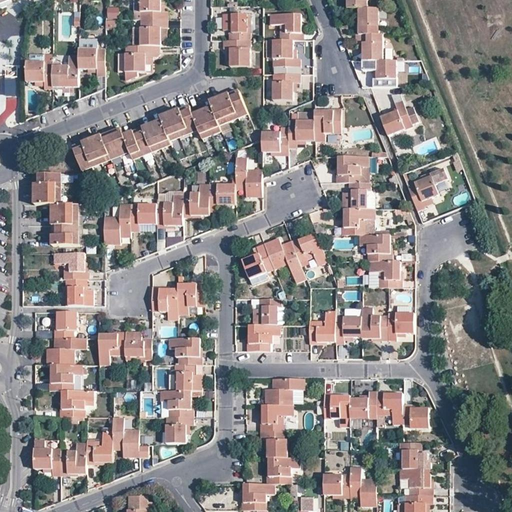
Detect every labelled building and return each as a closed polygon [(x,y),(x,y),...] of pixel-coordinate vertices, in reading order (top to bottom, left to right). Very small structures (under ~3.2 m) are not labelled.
[(161,0),(141,0),(141,21),(169,21),(169,13),(165,13),(161,12),(162,3),(161,0)] [(347,0),(348,0),(348,9),(360,9),(369,9),(368,0),(347,0)] [(108,7),(107,18),(120,18),(120,7),(108,7)] [(381,9),(369,9),(360,9),(360,18),(360,36),(376,36),(376,28),(380,28),(381,9)] [(224,31),(229,31),(233,31),(233,42),(248,42),(248,15),(224,15),(224,31)] [(302,42),(302,25),(301,16),(271,15),(271,25),(281,26),(281,42),(294,42),(302,42)] [(106,19),(106,29),(117,29),(117,20),(106,19)] [(169,29),(169,21),(141,21),(141,47),(154,47),(162,47),(162,38),(162,29),(166,29),(169,29)] [(384,36),(376,36),(360,36),(356,36),(356,44),(360,44),(364,44),(363,53),(363,62),(378,62),(384,62),(384,36)] [(251,42),(248,42),(233,42),(229,42),(224,42),(224,50),(227,50),(232,50),(231,59),(231,68),(251,67),(251,42)] [(294,42),(281,42),(274,42),(273,68),(301,68),(301,60),(297,60),(294,60),(294,51),(294,42)] [(139,77),(138,73),(147,73),(147,64),(147,55),(151,55),(154,55),(154,47),(141,47),(127,47),(127,55),(126,73),(126,77),(139,77)] [(84,49),(80,49),(80,57),(80,70),(89,70),(98,70),(98,74),(98,77),(106,77),(106,50),(84,49)] [(80,70),(80,57),(70,57),(70,66),(61,66),(61,71),(54,71),(54,88),(71,88),(80,88),(80,70)] [(398,62),(384,62),(378,62),(378,70),(377,88),(394,88),(394,81),(398,81),(398,62)] [(407,81),(407,62),(404,62),(398,62),(398,81),(407,81)] [(54,63),(27,63),(27,83),(36,83),(45,83),(45,86),(45,90),(54,90),(54,88),(54,71),(54,66),(54,63)] [(301,75),(274,75),(273,101),(294,101),(294,93),(294,83),(297,83),(301,83),(301,75)] [(122,128),(74,147),(84,172),(131,154),(135,162),(172,147),(171,143),(200,132),(204,141),(223,133),(220,127),(249,116),(239,90),(210,102),(212,107),(193,115),(190,106),(161,118),(162,121),(124,136),(122,128)] [(404,102),(401,95),(392,95),(396,105),(404,102)] [(390,115),(382,118),(390,137),(414,128),(413,125),(407,111),(404,102),(396,105),(398,109),(399,111),(390,115)] [(420,122),(415,108),(407,111),(413,125),(420,122)] [(316,112),(298,111),(298,122),(316,122),(316,112)] [(341,112),(325,111),(316,112),(316,122),(316,143),(326,143),(326,134),(341,134),(341,112)] [(298,122),(289,121),(289,128),(289,150),(297,150),(297,146),(297,142),(307,142),(316,143),(316,122),(298,122)] [(289,150),(289,128),(281,128),(281,133),(263,133),(263,140),(263,153),(271,153),(289,153),(289,150)] [(328,134),(328,142),(340,143),(340,134),(328,134)] [(370,158),(339,158),(339,167),(339,183),(349,183),(353,183),(361,184),(362,168),(370,168),(370,158)] [(248,159),(237,159),(237,186),(237,191),(247,192),(247,198),(263,199),(263,178),(263,171),(248,170),(248,159)] [(431,175),(433,177),(436,185),(449,180),(444,169),(431,175)] [(62,205),(62,175),(40,175),(40,185),(36,185),(36,205),(53,205),(52,246),(80,246),(80,206),(62,205)] [(436,185),(433,177),(409,186),(419,212),(426,209),(425,206),(424,203),(432,200),(440,196),(436,185)] [(361,184),(353,183),(353,194),(349,194),(343,194),(343,210),(345,210),(368,210),(368,184),(361,184)] [(210,212),(210,185),(200,185),(200,194),(185,193),(185,196),(184,216),(201,216),(210,216),(210,212)] [(237,191),(237,186),(210,185),(210,212),(218,213),(218,209),(218,205),(228,206),(236,206),(237,191)] [(184,216),(185,196),(174,196),(174,204),(158,204),(158,205),(158,226),(176,227),(184,227),(184,219),(184,216)] [(131,233),(132,205),(121,205),(121,217),(105,217),(105,245),(121,245),(121,238),(131,238),(131,233)] [(158,226),(158,205),(132,205),(131,233),(140,233),(140,229),(140,226),(149,226),(158,226)] [(376,210),(371,210),(368,210),(345,210),(345,219),(345,236),(360,236),(360,220),(366,220),(376,220),(376,210)] [(318,236),(317,234),(309,237),(293,244),(298,258),(313,252),(315,258),(319,267),(328,263),(328,262),(318,236)] [(293,244),(309,237),(308,235),(292,241),(293,244)] [(366,236),(360,236),(359,246),(368,246),(368,262),(370,262),(391,262),(391,245),(391,236),(366,236)] [(293,244),(292,241),(282,245),(279,238),(265,244),(275,270),(289,265),(293,276),(304,272),(301,263),(298,258),(293,244)] [(275,270),(265,244),(257,248),(258,250),(260,254),(251,258),(243,261),(250,280),(268,273),(275,270)] [(313,252),(298,258),(301,263),(315,258),(313,252)] [(86,263),(86,254),(54,254),(54,264),(64,264),(70,265),(70,280),(85,280),(86,280),(86,263)] [(401,271),(401,262),(394,262),(391,262),(370,262),(370,272),(379,272),(385,273),(385,289),(388,289),(400,289),(401,271)] [(270,279),(268,273),(250,280),(253,286),(270,279)] [(85,280),(70,280),(69,306),(94,307),(95,291),(88,291),(84,291),(85,280)] [(206,308),(205,285),(189,285),(179,285),(179,290),(179,316),(189,316),(189,308),(206,308)] [(179,316),(179,290),(160,290),(160,287),(153,287),(153,312),(168,313),(169,321),(179,321),(179,316)] [(279,326),(280,300),(263,300),(263,310),(260,310),(254,309),(254,326),(279,326)] [(389,341),(389,316),(373,316),(373,308),(363,308),(363,317),(363,338),(363,339),(381,339),(381,342),(389,341)] [(337,317),(337,312),(327,311),(326,321),(326,327),(310,327),(310,342),(327,343),(337,343),(337,317)] [(79,313),(58,313),(58,322),(58,338),(75,339),(75,331),(79,331),(79,313)] [(414,334),(414,314),(412,314),(397,314),(389,314),(389,316),(389,341),(397,341),(397,337),(397,334),(407,334),(414,334)] [(363,338),(363,317),(337,317),(337,343),(337,345),(345,345),(345,341),(345,338),(354,338),(363,338)] [(282,336),(282,326),(279,326),(254,326),(250,326),(250,335),(250,352),(265,352),(266,336),(272,336),(282,336)] [(153,358),(153,342),(142,342),(142,339),(142,332),(127,332),(127,334),(127,350),(127,356),(127,357),(153,358)] [(109,334),(100,334),(100,339),(100,366),(111,366),(111,356),(111,350),(127,350),(127,334),(109,334)] [(87,338),(75,339),(58,338),(54,338),(54,350),(47,350),(47,365),(52,365),(75,365),(75,350),(88,350),(87,338)] [(201,348),(201,339),(179,339),(169,339),(170,349),(179,349),(185,350),(185,365),(194,365),(197,365),(201,365),(201,348)] [(83,366),(75,365),(52,365),(52,375),(52,392),(64,392),(75,392),(75,375),(84,375),(83,366)] [(194,365),(185,365),(179,365),(178,392),(193,392),(194,392),(194,376),(194,365)] [(197,376),(194,376),(194,392),(203,392),(203,376),(197,376)] [(305,391),(306,380),(272,380),(273,390),(294,391),(304,391),(305,391)] [(294,404),(294,391),(273,390),(265,390),(265,405),(294,406),(294,404)] [(303,404),(304,391),(294,391),(294,404),(303,404)] [(94,392),(75,392),(64,392),(64,401),(63,418),(86,418),(86,406),(86,401),(94,401),(94,392)] [(193,392),(178,392),(175,392),(161,392),(161,402),(169,402),(169,418),(188,418),(192,418),(193,402),(193,392)] [(377,416),(377,394),(377,392),(369,392),(369,395),(369,399),(359,399),(351,399),(351,419),(377,419),(377,416)] [(404,405),(404,394),(394,394),(377,394),(377,416),(386,416),(393,416),(393,425),(404,425),(404,405)] [(351,399),(351,396),(342,397),(325,397),(325,406),(325,419),(341,419),(341,428),(351,428),(351,419),(351,399)] [(294,416),(294,406),(265,405),(263,405),(263,415),(263,433),(278,433),(278,416),(284,416),(294,416)] [(412,405),(404,405),(404,425),(411,425),(412,429),(430,429),(429,409),(421,409),(412,409),(412,405)] [(125,418),(114,418),(114,423),(114,432),(114,451),(124,451),(124,458),(140,458),(140,447),(140,430),(125,430),(125,418)] [(188,418),(169,418),(167,418),(167,444),(187,444),(187,436),(188,418)] [(365,430),(375,430),(375,420),(364,420),(365,430)] [(114,432),(111,432),(104,432),(103,442),(103,448),(88,448),(87,463),(105,463),(114,463),(114,451),(114,432)] [(263,433),(260,432),(260,440),(264,440),(268,440),(268,450),(267,458),(269,458),(288,459),(288,433),(284,433),(278,433),(263,433)] [(88,448),(88,443),(77,443),(78,452),(61,452),(61,477),(68,477),(68,474),(78,474),(87,474),(87,466),(87,463),(88,448)] [(419,444),(404,444),(404,469),(428,469),(428,454),(423,454),(419,454),(419,444)] [(149,447),(140,447),(140,458),(149,458),(149,447)] [(61,452),(61,449),(35,449),(35,470),(53,470),(53,476),(61,477),(61,452)] [(300,459),(288,459),(269,458),(269,467),(269,485),(275,485),(292,485),(292,469),(300,469),(300,459)] [(362,468),(351,468),(351,480),(351,496),(351,499),(351,500),(361,500),(361,507),(377,508),(377,496),(377,480),(362,479),(362,468)] [(432,479),(431,469),(428,469),(404,469),(400,469),(400,480),(410,480),(415,480),(416,496),(432,496),(432,479)] [(343,475),(324,475),(324,485),(324,495),(333,495),(351,496),(351,480),(343,479),(343,475)] [(275,495),(275,485),(269,485),(266,485),(246,485),(244,485),(244,494),(244,510),(267,510),(267,495),(275,495)] [(433,496),(432,496),(416,496),(409,496),(406,496),(406,504),(398,504),(397,511),(426,511),(426,504),(430,504),(433,504),(433,496)] [(318,497),(302,497),(302,511),(308,511),(319,511),(318,497)] [(148,511),(149,511),(152,511),(156,511),(156,504),(128,503),(128,511),(148,511)]
